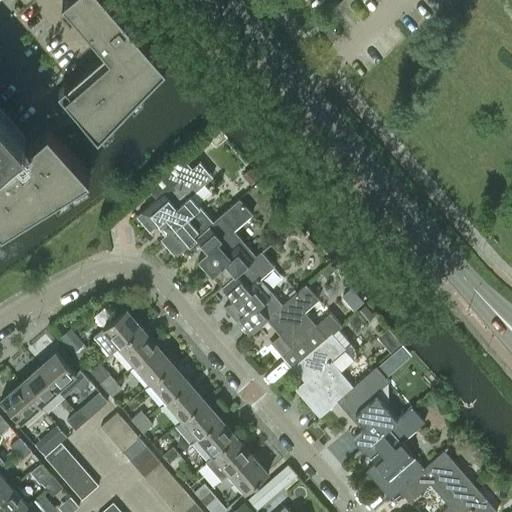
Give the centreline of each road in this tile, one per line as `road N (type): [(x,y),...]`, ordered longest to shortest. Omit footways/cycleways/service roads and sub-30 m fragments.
road 1 (residential): [(353,511),(154,278),(130,266),(104,269),(0,322)]
road 2 (tertiary): [(511,323),(231,0)]
